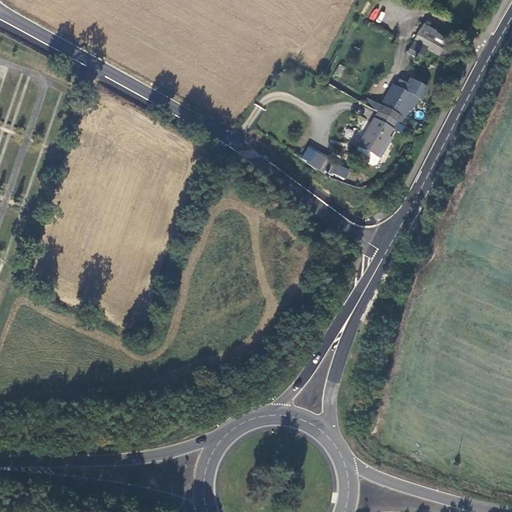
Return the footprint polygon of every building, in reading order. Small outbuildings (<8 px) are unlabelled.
[(446,36),(421,20),(402,49),(415,57),(423,46),(435,53),(446,36)] [(393,86),(408,94),(412,86),(398,77),(393,86)] [(374,110),(392,120),(408,94),(393,86),(390,84),(378,104),(374,110)] [(358,103),(368,107),(372,101),(363,95),(358,103)] [(368,107),(374,110),(378,104),(372,101),(368,107)] [(384,135),(392,120),(374,110),(354,145),(376,157),(387,137),(384,135)] [(376,157),(354,145),(353,149),(356,151),(357,154),(361,156),(362,160),(369,164),(372,163),(376,157)] [(316,157),(317,156),(309,152),(301,165),(309,170),(311,166),(316,157)] [(323,171),(340,178),(342,173),(323,165),(323,161),(316,157),(311,166),(323,171)] [(309,170),(321,175),(323,171),(311,166),(309,170)]
